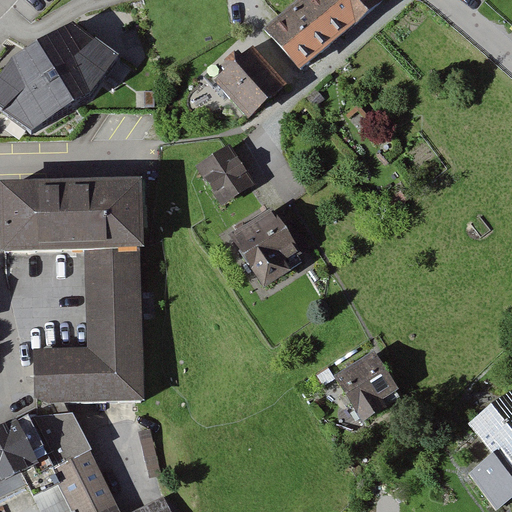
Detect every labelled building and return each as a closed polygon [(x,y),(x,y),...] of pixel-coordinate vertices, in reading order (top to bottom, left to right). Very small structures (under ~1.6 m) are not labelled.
[(387,0),(312,0),(266,39),(301,80),(391,4),(387,0)] [(117,59),(74,27),(14,61),(0,80),(0,109),(31,132),(91,94),(117,59)] [(256,54),(216,89),(249,127),(289,91),(256,54)] [(231,153),(197,174),(223,215),(257,194),(231,153)] [(139,191),(4,194),(6,260),(86,258),(88,352),(33,353),(35,406),(144,403),(139,191)] [(275,216),(232,241),(265,296),(292,280),(286,269),(301,260),(275,216)] [(373,353),(337,376),(365,420),(386,407),(379,395),(394,385),(373,353)] [(495,459),(469,480),(495,511),(496,511),(511,499),(511,395),(470,429),(495,459)] [(72,511),(169,511),(165,502),(146,511),(118,511),(73,419),(16,423),(0,431),(0,488),(24,477),(36,501),(61,488),(72,511)] [(142,455),(155,453),(152,434),(139,436),(142,455)]
